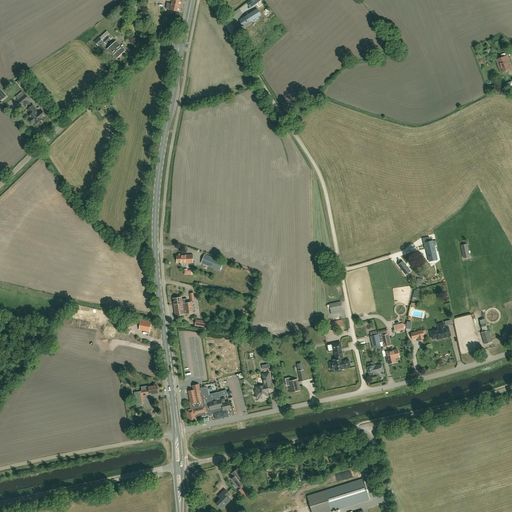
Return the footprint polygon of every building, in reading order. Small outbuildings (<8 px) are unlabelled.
[(179,12),(181,1),(175,0),(162,0),(172,2),(171,4),(167,3),(166,9),(179,12)] [(244,26),(252,21),(258,18),(260,16),(261,16),(256,9),(255,9),(240,19),(244,26)] [(107,31),(100,38),(99,37),(94,42),(98,47),(103,42),(106,45),(111,40),(111,39),(113,37),(107,31)] [(125,51),(116,42),(107,49),(116,59),(125,51)] [(511,69),(506,56),(496,60),(501,73),(511,69)] [(26,108),(30,104),(27,101),(29,100),(25,95),(17,101),(22,106),(23,104),(26,108)] [(36,125),(40,121),(35,114),(37,113),(35,111),(36,110),(32,105),(27,110),(31,114),(29,116),(30,118),(28,120),(29,121),(29,122),(30,123),(30,124),(31,124),(32,125),(34,123),(36,125)] [(35,114),(40,121),(42,119),(41,119),(45,115),(41,110),(37,113),(35,114)] [(430,241),(425,243),(426,249),(428,258),(436,256),(433,241),(430,241)] [(470,256),(467,244),(460,246),(463,258),(470,256)] [(220,271),(223,261),(204,254),(201,263),(220,271)] [(180,263),(193,263),(193,255),(180,255),(180,256),(177,256),(177,262),(180,262),(180,263)] [(403,261),(398,265),(406,274),(410,271),(403,261)] [(181,297),(173,298),(175,316),(184,314),(184,313),(186,313),(193,312),(191,302),(185,303),(182,304),(182,302),(187,301),(187,298),(182,299),(181,297)] [(331,312),(342,310),(341,302),(329,304),(331,312)] [(141,320),(139,330),(149,332),(151,322),(141,320)] [(325,323),(327,331),(335,329),(333,321),(325,323)] [(403,323),(394,325),(395,332),(405,329),(403,323)] [(443,323),(438,325),(439,329),(430,332),(432,338),(437,337),(437,339),(450,335),(448,327),(444,328),(443,323)] [(115,329),(116,326),(113,325),(112,328),(109,327),(107,333),(116,336),(118,330),(115,329)] [(418,336),(419,339),(425,337),(423,330),(411,333),(413,338),(418,336)] [(492,342),(488,330),(480,333),(484,344),(492,342)] [(132,333),(131,335),(129,335),(128,339),(136,342),(139,335),(132,333)] [(370,336),(373,349),(381,347),(378,334),(370,336)] [(388,334),(382,336),(384,347),(390,345),(388,334)] [(94,338),(93,344),(96,344),(95,347),(104,349),(105,343),(102,343),(103,340),(94,338)] [(343,368),(350,366),(349,359),(342,361),(341,359),(343,359),(341,349),(340,342),(331,344),(332,351),(334,350),(336,360),(333,360),(333,362),(329,363),(331,369),(335,368),(335,371),(343,369),(343,368)] [(388,364),(396,362),(395,358),(399,357),(398,349),(386,352),(388,364)] [(296,364),(300,382),(305,381),(302,363),(296,364)] [(377,373),(377,372),(383,371),(382,364),(375,366),(375,365),(367,367),(369,376),(377,373)] [(258,399),(267,397),(267,392),(274,391),(272,384),(271,384),(269,373),(262,374),(265,385),(256,387),(257,390),(256,390),(257,397),(258,397),(258,399)] [(291,392),(299,390),(297,380),(288,382),(291,392)] [(221,399),(220,399),(218,392),(209,394),(208,389),(205,387),(200,388),(199,384),(192,385),(193,387),(194,389),(188,391),(191,404),(192,404),(193,408),(185,409),(187,421),(189,420),(190,421),(195,420),(195,419),(197,419),(196,414),(198,414),(198,413),(205,412),(205,413),(207,412),(207,411),(208,412),(210,413),(211,413),(211,412),(211,410),(223,407),(223,410),(231,408),(229,401),(225,402),(225,400),(221,401),(221,399)] [(144,395),(158,392),(157,385),(148,387),(149,390),(134,392),(136,405),(142,404),(142,399),(144,399),(144,395)] [(232,479),(235,483),(239,487),(243,484),(241,481),(245,478),(238,469),(232,473),(235,477),(232,479)] [(324,491),(307,496),(312,511),(327,511),(330,511),(360,502),(369,499),(363,479),(354,482),(324,491)] [(247,494),(240,487),(237,491),(244,497),(247,494)] [(227,497),(230,495),(225,490),(219,495),(222,497),(216,503),(221,509),(230,500),(227,497)]
